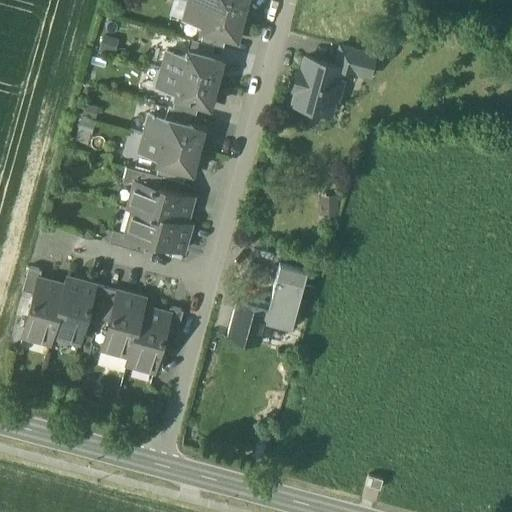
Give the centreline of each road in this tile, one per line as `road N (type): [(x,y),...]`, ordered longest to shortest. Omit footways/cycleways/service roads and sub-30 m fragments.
road 1 (residential): [(211,279),(287,0)]
road 2 (residential): [(163,467),(211,279)]
road 3 (secondary): [(163,467),(329,511)]
road 4 (secondary): [(0,423),(163,467)]
road 5 (residential): [(83,247),(211,279)]
